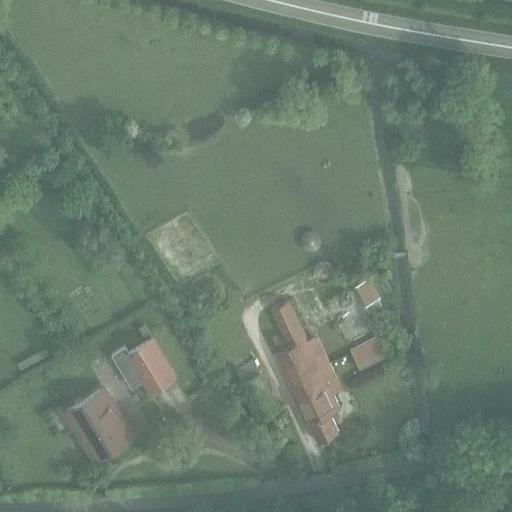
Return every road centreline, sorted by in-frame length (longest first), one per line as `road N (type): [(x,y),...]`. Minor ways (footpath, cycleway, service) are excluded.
road 1 (unclassified): [(85,511),(244,496),(511,446)]
road 2 (tertiary): [(511,49),(263,0)]
